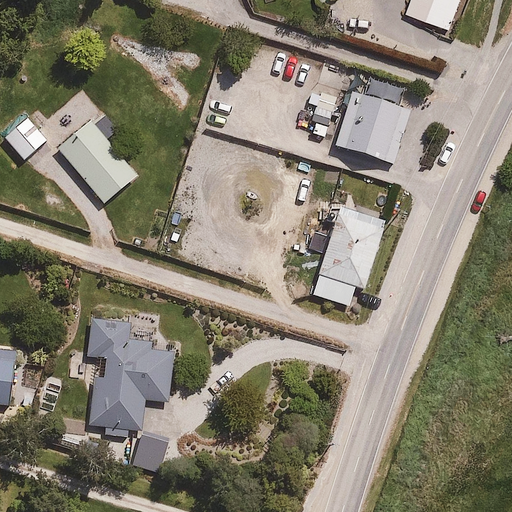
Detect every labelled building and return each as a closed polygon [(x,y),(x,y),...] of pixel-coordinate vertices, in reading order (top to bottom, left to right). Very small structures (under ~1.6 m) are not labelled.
[(460,0),(409,0),(407,8),(451,25),(460,0)] [(339,58),(333,75),(351,81),(357,64),(339,58)] [(408,82),(359,68),(337,141),(395,158),(411,107),(402,104),(408,82)] [(28,109),(2,128),(23,156),(48,137),(28,109)] [(94,117),(59,144),(103,202),(139,175),(94,117)] [(366,285),(388,212),(339,198),(330,227),(317,223),(310,246),(327,251),(315,291),(353,303),(359,283),(366,285)] [(87,353),(95,354),(90,418),(106,420),(105,431),(128,433),(129,424),(146,426),(148,396),(166,397),(170,349),(152,348),(153,337),(125,335),(126,321),(90,318),(87,353)] [(0,400),(12,402),(19,346),(0,343),(0,400)]
